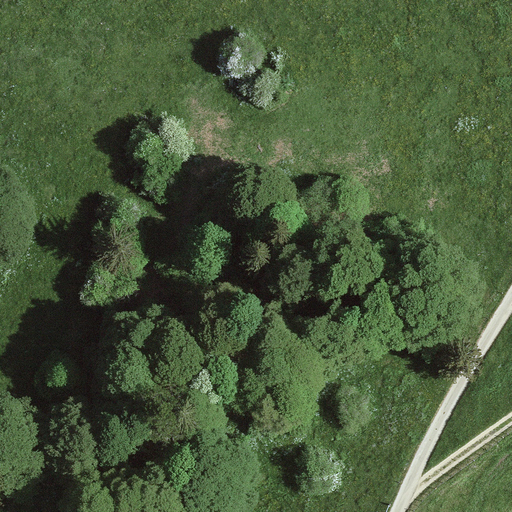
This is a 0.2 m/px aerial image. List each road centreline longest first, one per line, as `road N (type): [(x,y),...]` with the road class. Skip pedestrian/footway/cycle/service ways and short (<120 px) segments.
road 1 (track): [(397,511),(459,381),(511,298)]
road 2 (track): [(401,500),(511,420)]
